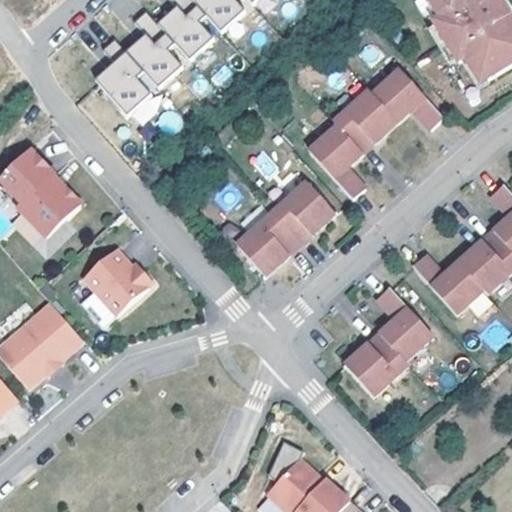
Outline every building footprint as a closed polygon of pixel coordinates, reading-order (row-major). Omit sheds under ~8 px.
[(108,77),(99,86),(129,119),(153,97),(138,80),(145,74),(160,90),(184,69),(169,52),(176,46),(191,62),(215,41),(200,24),(208,18),(222,34),(246,13),(234,0),(247,0),(253,6),(260,0),(192,0),(192,1),(191,0),(169,0),(177,8),(167,17),(170,21),(160,30),(157,26),(145,13),(133,24),(145,37),(136,46),(139,49),(129,58),(126,55),(115,42),(103,53),(115,66),(105,74),(108,77)] [(426,0),(422,2),(437,27),(444,23),(428,0),(426,0)] [(491,0),(428,0),(444,23),(437,27),(431,30),(456,69),(462,65),(468,62),(485,86),(511,69),(511,30),(506,21),(499,11),(491,0)] [(504,8),(499,11),(506,21),(511,18),(504,8)] [(167,17),(157,26),(160,30),(170,21),(167,17)] [(136,46),(126,55),(129,58),(139,49),(136,46)] [(462,65),(478,90),(485,86),(468,62),(462,65)] [(105,74),(96,83),(99,86),(108,77),(105,74)] [(334,133),(306,157),(350,204),(364,193),(341,169),(345,166),(348,169),(406,118),(403,115),(406,111),(429,135),(442,123),(397,77),(370,101),(367,97),(331,129),(334,133)] [(26,155),(0,180),(0,191),(19,210),(14,215),(42,242),(74,211),(73,204),(61,192),(55,192),(46,184),(50,179),(26,155)] [(61,192),(50,180),(46,184),(55,192),(61,192)] [(334,217),(305,187),(234,248),(263,279),(334,217)] [(412,268),(455,315),(484,290),(487,294),(511,271),(511,197),(503,188),(490,199),(508,220),(511,224),(508,227),(504,223),(447,273),(451,277),(447,281),(444,277),(425,257),(412,268)] [(0,209),(0,233),(12,223),(0,209)] [(113,249),(79,279),(113,316),(150,282),(137,268),(133,271),(128,266),(113,249)] [(132,263),(128,266),(133,271),(137,268),(132,263)] [(395,327),(391,323),(379,334),(403,362),(431,338),(389,289),(376,300),(398,323),(395,327)] [(80,343),(46,305),(0,346),(0,363),(25,392),(43,376),(41,374),(55,361),(57,363),(80,343)] [(495,351),(511,335),(496,320),(480,337),(495,351)] [(403,362),(379,334),(343,366),(370,397),(406,366),(403,362)] [(55,361),(41,374),(43,376),(45,378),(59,365),(57,363),(55,361)] [(0,388),(0,415),(14,403),(0,388)] [(301,461),(269,497),(286,511),(343,511),(351,503),(352,502),(327,480),(323,485),(316,478),(318,475),(301,461)] [(343,511),(360,511),(351,503),(343,511)]
